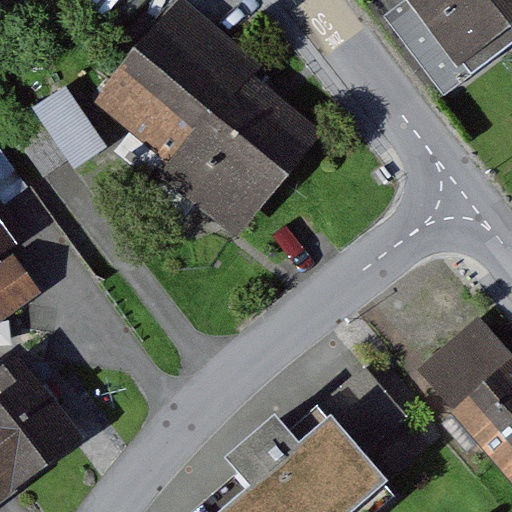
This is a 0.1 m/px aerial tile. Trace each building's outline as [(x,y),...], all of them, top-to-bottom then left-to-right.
[(58,0),(0,0),(0,11),(12,34),(62,7),(58,0)] [(182,0),(96,105),(170,166),(248,72),(257,61),(182,0)] [(511,26),(511,0),(404,0),(455,68),(511,26)] [(323,134),(248,72),(170,166),(161,177),(236,239),(323,134)] [(108,148),(64,88),(31,112),(75,172),(108,148)] [(0,256),(2,255),(30,234),(0,192),(0,256)] [(0,327),(46,294),(18,255),(8,262),(2,255),(0,256),(0,327)] [(511,355),(482,324),(426,378),(511,467),(511,355)] [(0,363),(0,507),(88,439),(18,349),(0,363)] [(389,487),(440,443),(373,366),(322,410),(329,418),(389,487)] [(389,487),(329,418),(299,444),(275,418),(223,460),(247,489),(219,511),(385,511),(401,500),(389,487)]
